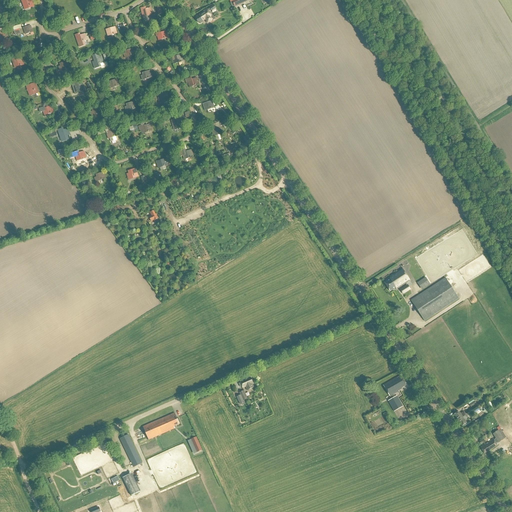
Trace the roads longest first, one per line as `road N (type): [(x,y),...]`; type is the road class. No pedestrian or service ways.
road 1 (unclassified): [(39,511),(25,477),(35,463),(374,312)]
road 2 (tertiary): [(374,312),(167,0)]
road 3 (track): [(354,0),(511,263)]
road 4 (tertiary): [(507,511),(374,312)]
road 5 (track): [(374,0),(458,137)]
road 6 (unknown): [(264,147),(147,201)]
